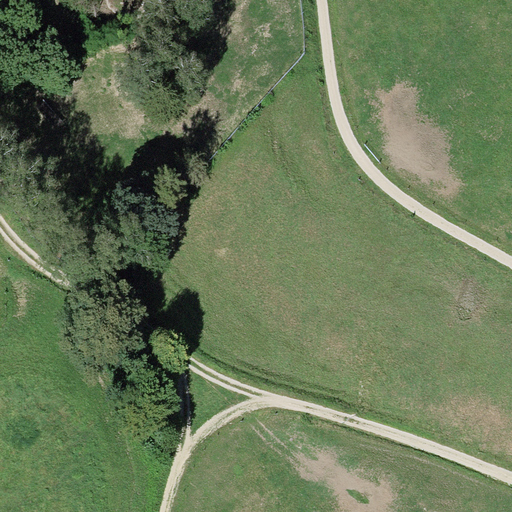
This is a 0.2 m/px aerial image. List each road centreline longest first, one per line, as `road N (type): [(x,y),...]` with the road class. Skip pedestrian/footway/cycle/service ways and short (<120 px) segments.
road 1 (track): [(511,476),(267,399),(169,356),(15,253),(0,230)]
road 2 (track): [(317,0),(342,132),(369,174),(409,209),(511,265)]
road 3 (track): [(168,511),(180,454),(169,356)]
